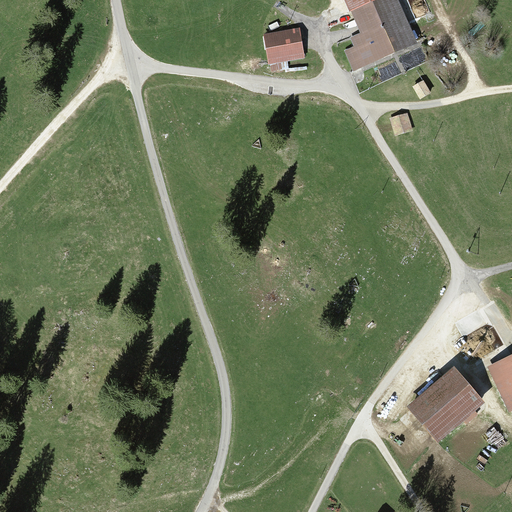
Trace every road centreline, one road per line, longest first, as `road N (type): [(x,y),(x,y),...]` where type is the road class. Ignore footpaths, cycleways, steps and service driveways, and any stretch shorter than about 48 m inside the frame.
road 1 (unclassified): [(117,0),(148,148),(222,378),(228,437),(204,511)]
road 2 (track): [(0,190),(126,57)]
road 3 (track): [(511,91),(387,109),(359,105)]
